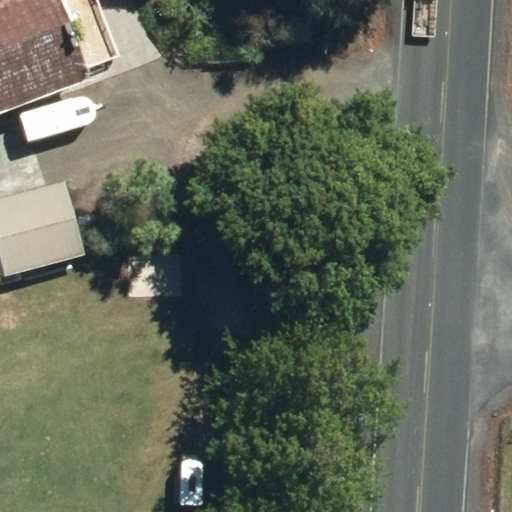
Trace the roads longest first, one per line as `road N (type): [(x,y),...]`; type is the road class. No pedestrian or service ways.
road 1 (tertiary): [(453,0),(436,296)]
road 2 (tertiary): [(436,296),(423,511)]
